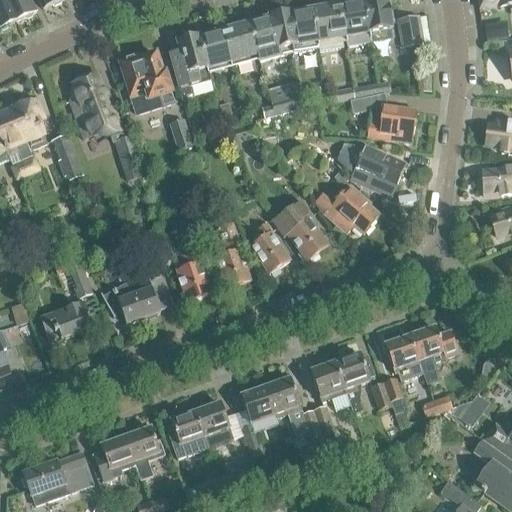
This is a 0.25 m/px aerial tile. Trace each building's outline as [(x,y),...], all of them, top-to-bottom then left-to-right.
[(0,0),(0,31),(16,24),(4,0),(0,0)] [(4,0),(16,24),(36,14),(29,0),(4,0)] [(37,0),(43,11),(64,1),(63,0),(37,0)] [(385,10),(383,0),(377,0),(362,3),(362,4),(368,45),(371,45),(370,40),(380,38),(380,40),(390,39),(388,26),(390,26),(387,9),(385,10)] [(368,45),(362,4),(338,8),(343,40),(342,40),(344,49),(368,45)] [(338,40),(342,40),(343,40),(338,8),(314,12),(321,54),(340,51),(338,40)] [(319,54),(321,54),(314,12),(293,15),(293,13),(282,16),(278,17),(283,37),(287,36),(292,56),(296,55),(308,53),(307,51),(318,49),(319,54)] [(256,57),(258,62),(268,60),(268,62),(278,59),(288,56),(292,56),(287,36),(283,37),(278,17),(267,19),(267,22),(248,27),(256,57)] [(396,23),(401,51),(423,47),(418,19),(396,23)] [(233,63),(256,57),(248,27),(225,33),(233,63)] [(501,29),(484,31),(486,42),(503,40),(501,29)] [(221,34),(198,40),(206,71),(229,65),(221,34)] [(206,71),(198,40),(197,38),(194,39),(193,36),(176,41),(177,44),(176,44),(178,53),(168,56),(171,64),(180,98),(191,95),(189,88),(209,82),(206,71)] [(158,98),(161,108),(173,105),(164,76),(160,77),(154,57),(120,68),(132,106),(158,98)] [(418,75),(418,94),(432,94),(432,75),(418,75)] [(114,148),(121,171),(139,166),(130,139),(123,141),(104,92),(102,93),(97,79),(72,89),(77,104),(69,107),(83,145),(108,136),(112,148),(114,148)] [(377,87),(379,98),(389,97),(387,85),(377,87)] [(369,100),(374,99),(379,98),(377,87),(367,88),(369,100)] [(336,93),(326,95),(328,107),(338,105),(336,93)] [(318,109),(328,107),(326,95),(316,97),(318,109)] [(272,107),(269,107),(272,119),(284,116),(301,112),(297,96),(271,103),(272,107)] [(374,99),(369,100),(349,104),(352,116),(370,113),(368,125),(366,140),(410,146),(411,140),(413,140),(416,114),(382,110),(382,112),(376,112),(374,99)] [(21,166),(27,178),(41,172),(36,160),(32,162),(29,153),(46,146),(36,123),(44,120),(36,102),(2,117),(16,152),(16,153),(21,166)] [(250,125),(272,119),(269,107),(261,110),(258,111),(256,107),(246,110),(250,125)] [(244,125),(241,111),(222,115),(225,129),(244,125)] [(0,165),(9,161),(13,169),(10,171),(15,183),(27,178),(21,166),(16,153),(16,152),(2,117),(0,117),(0,165)] [(176,151),(191,146),(183,121),(168,126),(176,151)] [(500,155),(511,156),(511,124),(497,123),(496,129),(488,127),(485,148),(500,150),(500,155)] [(237,129),(240,142),(257,138),(254,125),(237,129)] [(241,149),(240,142),(237,129),(223,132),(227,152),(241,149)] [(264,154),(280,152),(277,136),(261,139),(264,154)] [(73,182),(83,178),(68,137),(54,142),(61,162),(57,163),(62,178),(71,175),(73,182)] [(360,183),(359,187),(389,200),(404,166),(363,148),(350,179),(360,183)] [(511,169),(496,171),(496,170),(480,171),(482,203),(500,201),(500,200),(511,199),(511,169)] [(332,181),(342,190),(347,183),(337,174),(332,181)] [(353,230),(362,238),(363,237),(379,219),(354,196),(342,209),(335,202),(326,194),(315,206),(324,218),(323,219),(345,239),(353,230)] [(328,248),(307,221),(311,218),(299,203),(271,224),(283,240),(286,237),(307,264),(328,248)] [(511,213),(490,220),(495,239),(511,234),(511,238),(511,213)] [(269,277),(289,263),(269,235),(271,234),(265,225),(255,232),(261,240),(249,250),(269,277)] [(250,284),(239,253),(240,253),(231,227),(216,232),(222,251),(226,249),(229,256),(215,260),(225,292),(250,284)] [(102,266),(135,254),(131,243),(98,255),(102,266)] [(175,274),(187,307),(210,299),(199,266),(200,266),(194,249),(179,254),(184,271),(175,274)] [(64,261),(61,252),(49,256),(52,266),(64,261)] [(78,258),(53,267),(57,278),(69,273),(76,290),(73,291),(77,303),(95,296),(84,266),(81,267),(78,258)] [(0,274),(9,272),(5,259),(0,260),(0,274)] [(121,317),(125,329),(159,316),(159,315),(172,310),(161,279),(148,284),(151,293),(135,299),(127,285),(103,300),(115,319),(121,317)] [(92,330),(83,306),(40,322),(46,340),(58,335),(61,342),(92,330)] [(409,339),(423,377),(426,385),(438,381),(433,367),(434,364),(457,356),(450,334),(437,339),(434,330),(409,339)] [(0,378),(8,376),(0,357),(0,353),(8,350),(1,333),(0,333),(0,378)] [(395,377),(397,376),(400,385),(423,377),(409,339),(407,340),(406,338),(396,341),(397,343),(385,348),(395,377)] [(499,366),(488,356),(483,363),(495,372),(499,366)] [(354,389),(369,384),(360,357),(336,366),(345,392),(350,408),(353,417),(363,414),(354,389)] [(335,413),(350,408),(345,392),(336,366),(333,367),(332,364),(321,367),(322,370),(310,374),(321,406),(331,402),(335,413)] [(306,435),(308,442),(320,438),(312,414),(303,417),(291,381),(266,390),(276,420),(288,417),(295,438),(306,435)] [(384,386),(392,408),(399,430),(407,427),(403,415),(407,413),(396,382),(384,386)] [(378,413),(392,408),(384,386),(370,391),(378,413)] [(252,392),(253,395),(240,399),(252,435),(243,438),(251,463),(261,459),(261,457),(263,456),(256,434),(278,426),(276,420),(266,390),(262,391),(262,388),(252,392)] [(445,400),(432,404),(437,417),(449,413),(445,400)] [(437,417),(432,404),(420,408),(425,421),(437,417)] [(205,443),(208,451),(233,442),(230,431),(221,406),(195,415),(204,444),(205,443)] [(312,414),(320,438),(328,458),(341,454),(334,433),(325,409),(312,414)] [(181,418),(182,420),(170,424),(174,436),(169,437),(178,462),(208,451),(205,443),(204,444),(195,415),(193,416),(192,414),(181,418)] [(482,442),(511,463),(511,435),(511,437),(495,425),(482,442)] [(151,431),(126,440),(136,468),(134,469),(139,483),(152,478),(148,465),(161,461),(165,459),(159,442),(155,444),(151,431)] [(103,455),(93,458),(103,485),(122,478),(121,473),(134,469),(136,468),(126,440),(122,441),(121,439),(112,442),(113,445),(101,449),(103,455)] [(511,463),(482,442),(473,455),(490,467),(475,488),(507,511),(511,511),(511,477),(508,475),(511,468),(511,463)] [(400,461),(406,466),(411,458),(405,454),(400,461)] [(70,497),(68,493),(79,489),(80,493),(93,489),(82,456),(58,464),(58,465),(24,477),(23,477),(23,480),(21,482),(24,490),(27,490),(31,500),(35,510),(70,497)] [(218,479),(224,497),(236,493),(230,475),(218,479)] [(224,497),(218,479),(195,487),(201,505),(224,497)] [(448,484),(441,494),(461,509),(458,511),(478,511),(481,507),(448,484)] [(166,511),(169,511),(164,499),(160,500),(149,503),(152,511),(166,511)] [(107,511),(105,503),(94,507),(95,511),(107,511)] [(152,511),(149,503),(136,508),(137,511),(152,511)]
